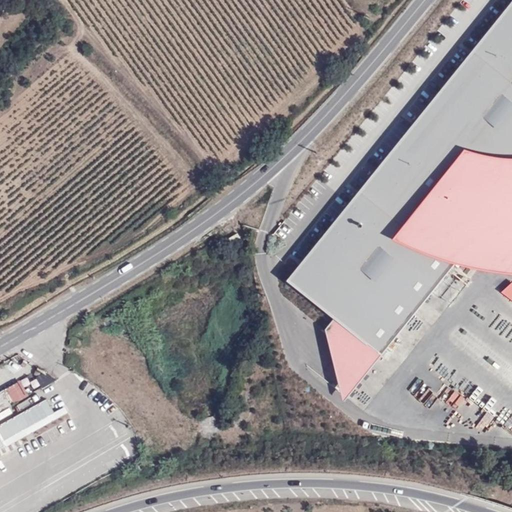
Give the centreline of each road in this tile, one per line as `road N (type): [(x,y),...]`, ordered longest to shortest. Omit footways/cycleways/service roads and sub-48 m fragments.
road 1 (primary): [(0,346),(235,199),(292,150),(424,0)]
road 2 (motorway): [(489,511),(416,491),(299,481),(169,496),(115,511)]
road 3 (unknown): [(271,271),(485,0)]
road 4 (unknown): [(271,271),(295,357),(361,420)]
road 5 (unknown): [(361,420),(511,446)]
road 6 (unknown): [(292,150),(273,214),(271,271)]
